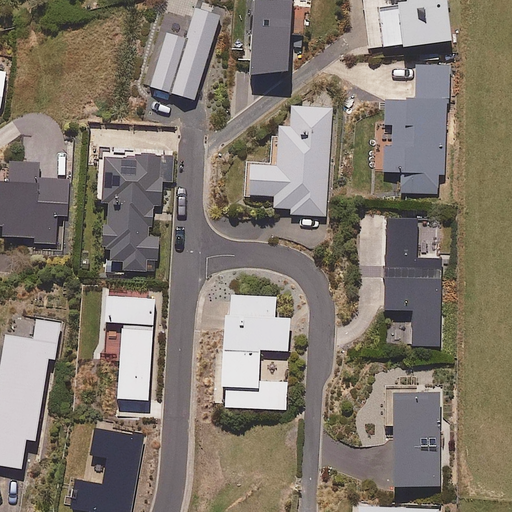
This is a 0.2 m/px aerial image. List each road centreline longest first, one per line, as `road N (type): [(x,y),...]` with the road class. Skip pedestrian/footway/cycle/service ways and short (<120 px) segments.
road 1 (residential): [(188,253),(255,256),(297,268),(311,286),(322,340),(308,511)]
road 2 (residential): [(173,511),(183,452),(188,253)]
